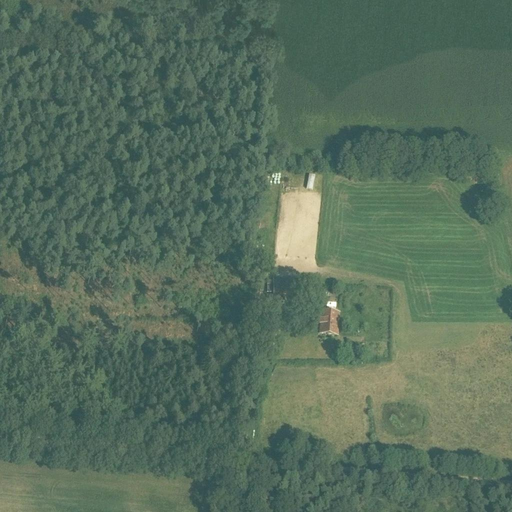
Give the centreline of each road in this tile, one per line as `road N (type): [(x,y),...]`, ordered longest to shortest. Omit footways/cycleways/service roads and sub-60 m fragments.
road 1 (track): [(511,485),(240,459)]
road 2 (track): [(240,459),(0,438)]
road 3 (track): [(240,459),(252,355),(326,356)]
